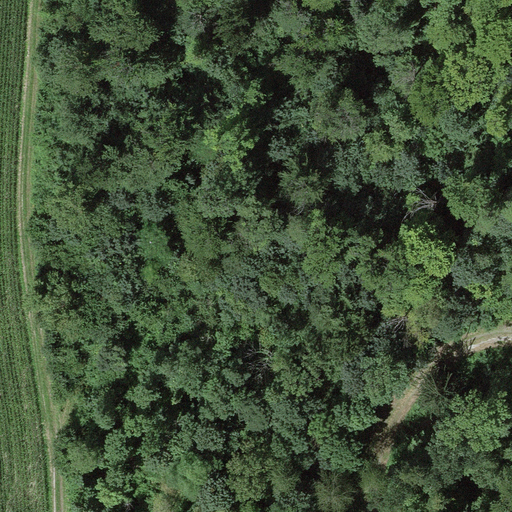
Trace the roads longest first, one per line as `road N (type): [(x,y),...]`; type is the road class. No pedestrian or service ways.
road 1 (track): [(58,511),(57,450),(26,247),(39,0)]
road 2 (track): [(57,450),(139,304),(285,0)]
road 3 (track): [(371,511),(373,443),(394,398),(492,331),(511,336)]
